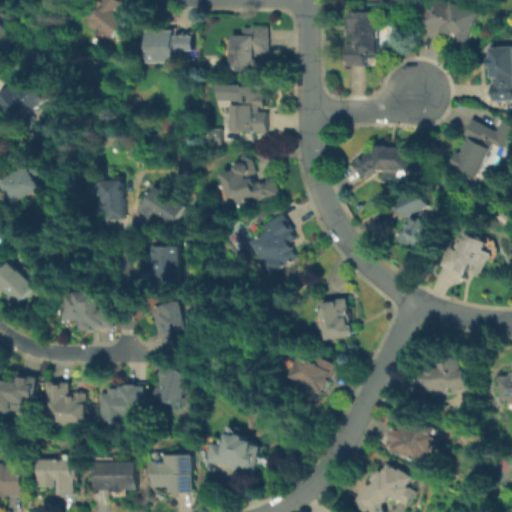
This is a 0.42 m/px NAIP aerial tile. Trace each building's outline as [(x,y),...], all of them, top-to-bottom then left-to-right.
[(136,18),(124,31),(119,28),(111,36),(102,30),(101,32),(90,23),(109,0),(120,0),(126,4),(124,7),(136,18)] [(447,0),(481,13),(468,46),(457,41),(459,35),(453,33),(452,37),(420,25),(427,8),(438,3),(439,0),(447,0)] [(377,12),(378,53),(367,53),(367,66),(349,66),(348,42),(352,42),(352,35),(348,34),(348,22),(352,22),(352,12),(377,12)] [(0,18),(18,41),(0,57),(0,18)] [(268,27),(268,53),(255,53),(255,58),(256,58),(259,60),(259,66),(257,68),(255,68),(255,70),(232,70),(232,35),(244,35),(244,27),(268,27)] [(178,50),(178,61),(148,61),(147,29),(176,28),(176,33),(196,34),(197,50),(178,50)] [(511,43),(511,99),(492,100),(491,64),(488,65),(488,55),(490,55),(490,44),(511,43)] [(0,100),(0,96),(13,85),(18,90),(32,78),(48,98),(18,122),(0,100)] [(263,86),(263,94),(266,94),(266,106),(261,106),(261,112),(269,112),(269,131),(237,131),(237,130),(234,130),(234,120),(237,120),(237,105),(227,105),(227,87),(237,87),(237,86),(263,86)] [(506,138),(501,148),(492,143),(474,177),(452,165),(459,152),(461,154),(469,140),(462,136),(472,119),(506,138)] [(413,147),(413,170),(397,170),(397,180),(387,179),(387,170),(379,170),(365,179),(354,162),(377,150),(377,144),(390,143),(390,146),(413,147)] [(253,160),(257,173),(253,177),(254,181),(252,182),(252,184),(274,178),(279,196),(238,205),(235,195),(228,197),(226,192),(225,191),(223,189),(223,186),(224,183),(224,178),(220,175),(223,170),(226,171),(234,169),(234,164),(236,162),(238,160),(241,160),(240,157),(242,155),(253,160)] [(22,172),(19,166),(32,159),(45,181),(41,184),(45,191),(16,207),(2,183),(22,172)] [(128,217),(101,218),(99,178),(125,176),(128,217)] [(158,184),(188,203),(174,226),(157,214),(155,219),(138,207),(144,197),(146,198),(158,184)] [(430,205),(406,217),(399,202),(423,190),(430,205)] [(299,255),(273,271),(254,241),(269,231),(265,225),(284,213),(294,229),(291,230),(296,239),(291,242),(299,255)] [(412,217),(420,221),(422,217),(438,227),(436,231),(441,234),(429,256),(399,237),(412,217)] [(488,243),(485,249),(491,252),(481,272),(472,268),(474,265),(471,263),(465,275),(444,264),(452,247),(460,251),(462,248),(460,247),(462,242),(465,243),(469,233),(488,243)] [(183,279),(154,280),(153,241),(182,243),(183,279)] [(0,292),(0,270),(3,268),(5,271),(14,262),(39,288),(23,303),(11,291),(4,297),(0,292)] [(102,294),(102,310),(115,310),(115,329),(83,329),(83,320),(64,320),(64,304),(67,304),(67,292),(94,291),(94,294),(102,294)] [(349,316),(350,323),(353,323),(353,325),(355,325),(356,335),(354,334),(354,336),(328,339),(326,330),(321,331),(319,329),(318,318),(319,317),(323,316),(322,302),(336,300),(336,298),(348,297),(351,316),(349,316)] [(184,300),(190,329),(181,331),(184,343),(169,347),(166,332),(162,333),(158,318),(155,316),(154,307),(184,300)] [(304,355),(318,363),(321,357),(339,366),(329,389),(327,388),(324,393),(323,392),(319,400),(308,395),(308,394),(299,389),(302,380),(294,375),(304,355)] [(461,358),(463,368),(473,367),(476,385),(430,394),(428,385),(422,386),(420,376),(428,374),(427,364),(461,358)] [(170,363),(198,375),(190,394),(199,398),(196,405),(178,407),(156,398),(170,363)] [(511,404),(510,405),(510,400),(501,401),(500,378),(502,378),(502,376),(511,376),(511,373),(511,372),(511,404)] [(0,377),(13,379),(14,375),(42,380),(38,402),(29,401),(27,415),(0,411),(0,377)] [(51,382),(71,384),(70,395),(79,395),(78,401),(92,402),(91,424),(52,422),(53,400),(50,400),(51,382)] [(104,388),(147,385),(149,419),(115,421),(115,423),(106,423),(104,388)] [(436,428),(432,435),(437,438),(429,454),(425,451),(420,461),(388,445),(396,428),(401,430),(409,414),(436,428)] [(268,446),(259,479),(237,473),(238,468),(221,463),(231,426),(243,429),(254,442),(268,446)] [(167,488),(156,488),(156,456),(197,456),(197,494),(175,495),(175,492),(167,492),(167,488)] [(40,488),(40,457),(80,459),(79,496),(59,495),(59,489),(40,488)] [(98,461),(121,460),(122,463),(139,463),(139,491),(125,491),(125,495),(113,495),(113,490),(98,490),(98,461)] [(388,462),(417,481),(397,511),(389,507),(385,511),(366,511),(359,507),(388,462)] [(0,463),(24,463),(24,495),(0,495),(0,463)]
